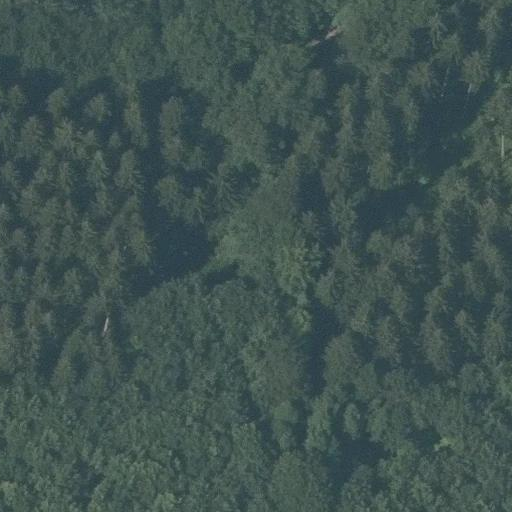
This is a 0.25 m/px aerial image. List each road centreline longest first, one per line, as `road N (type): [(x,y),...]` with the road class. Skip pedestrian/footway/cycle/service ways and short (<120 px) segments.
road 1 (track): [(148,0),(185,132),(247,300),(236,395),(241,433),(255,480),(284,511)]
road 2 (track): [(0,108),(185,132),(390,0)]
